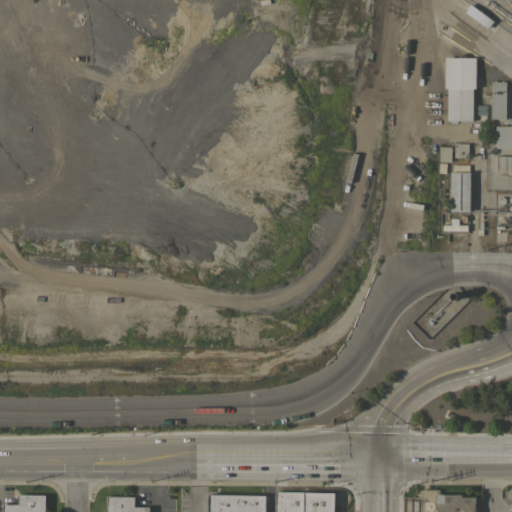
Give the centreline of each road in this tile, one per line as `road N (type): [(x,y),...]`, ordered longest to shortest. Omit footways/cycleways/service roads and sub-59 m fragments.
road 1 (tertiary): [(342,463),(197,463)]
road 2 (tertiary): [(511,461),(383,463)]
